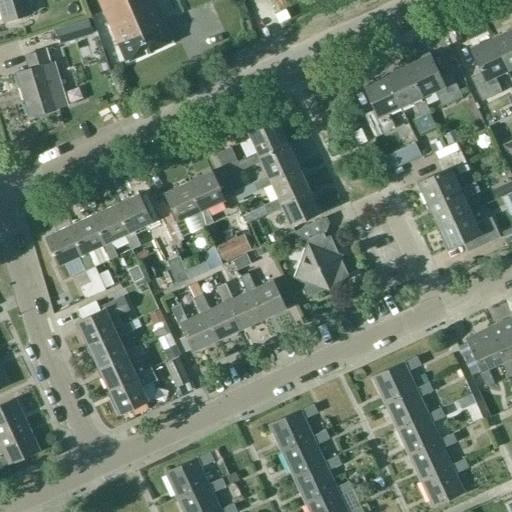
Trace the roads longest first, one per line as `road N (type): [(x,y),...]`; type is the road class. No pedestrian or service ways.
road 1 (tertiary): [(0,194),(417,0)]
road 2 (unclassified): [(99,464),(437,308)]
road 3 (unclassified): [(99,464),(38,334),(0,203)]
road 4 (residential): [(437,308),(388,205),(376,199),(353,210)]
